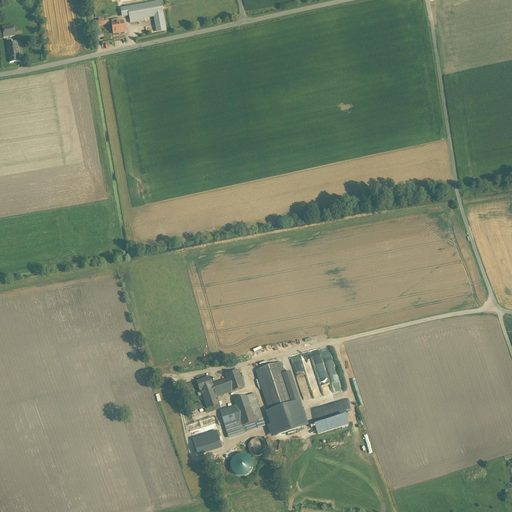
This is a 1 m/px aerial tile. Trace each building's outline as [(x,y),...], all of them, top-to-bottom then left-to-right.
[(160,3),(122,10),(123,16),(130,15),(131,21),(155,16),(158,32),(165,31),(160,3)] [(120,32),(120,33),(125,33),(124,23),(122,23),(121,20),(115,21),(115,24),(112,24),(113,33),(120,32)] [(2,27),(4,38),(16,37),(14,26),(2,27)] [(7,43),(10,63),(20,62),(17,42),(7,43)] [(292,343),(293,346),(336,337),(335,333),(292,343)] [(282,376),(285,375),(281,363),(256,372),(268,410),(291,402),(282,376)] [(212,385),(213,388),(201,392),(203,396),(204,400),(207,409),(219,405),(216,394),(230,389),(232,393),(245,388),(238,371),(226,376),(227,379),(212,385)] [(201,392),(213,388),(212,385),(210,377),(196,382),(200,393),(201,392)] [(249,402),(247,396),(234,401),(236,406),(239,415),(241,422),(242,426),(255,422),(254,417),(249,402)] [(249,402),(254,417),(261,414),(256,399),(249,402)] [(192,412),(203,408),(201,403),(190,407),(192,412)] [(220,411),(223,420),(239,415),(236,406),(220,411)] [(242,426),(244,432),(265,426),(261,414),(254,417),(255,422),(242,426)] [(239,415),(223,420),(223,421),(225,426),(241,422),(239,415)] [(318,435),(348,425),(345,415),(315,425),(318,435)] [(241,422),(225,426),(228,437),(244,432),(242,426),(241,422)] [(201,436),(191,438),(195,456),(221,450),(216,431),(208,433),(207,431),(200,432),(201,436)] [(255,456),(259,456),(262,455),(265,452),(266,448),(265,445),(263,442),(260,440),(257,439),(253,440),(251,442),(249,445),(249,449),(250,452),(252,455),(255,456)] [(246,478),(253,461),(238,454),(232,468),(235,470),(234,473),(246,478)]
